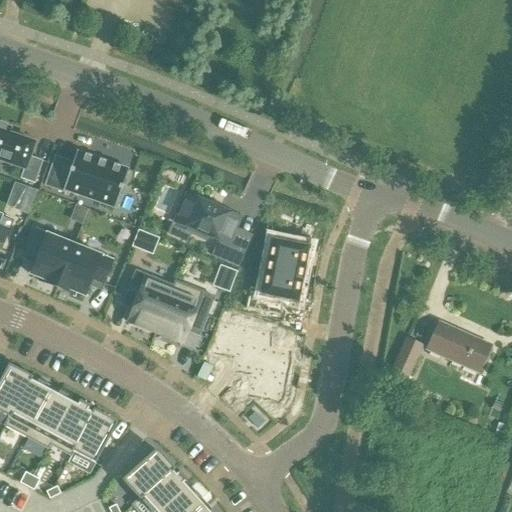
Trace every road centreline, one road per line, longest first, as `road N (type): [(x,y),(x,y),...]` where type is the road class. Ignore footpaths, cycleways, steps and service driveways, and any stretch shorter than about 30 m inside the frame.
road 1 (tertiary): [(373,199),(168,111),(0,51)]
road 2 (residential): [(255,485),(321,424),(345,287),(373,199)]
road 3 (residential): [(0,316),(156,392),(214,438),(255,485)]
road 4 (track): [(432,0),(413,133),(392,200)]
road 5 (tertiary): [(511,242),(448,214),(373,199)]
